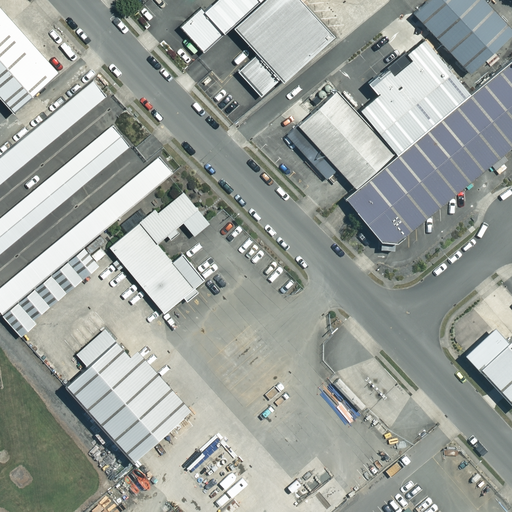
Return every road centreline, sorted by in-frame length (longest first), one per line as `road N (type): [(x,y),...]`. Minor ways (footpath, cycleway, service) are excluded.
road 1 (unclassified): [(73,0),(395,332)]
road 2 (unclassified): [(395,332),(511,458)]
road 3 (unclassified): [(511,231),(395,332)]
